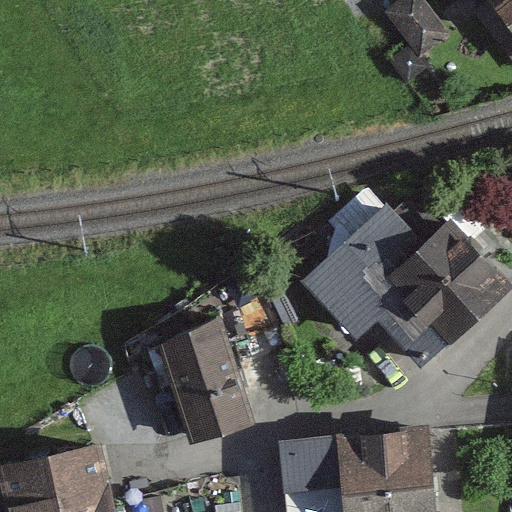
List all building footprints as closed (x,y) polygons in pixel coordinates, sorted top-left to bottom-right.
[(511,0),(473,0),(511,48),(511,0)] [(375,206),(287,299),(351,359),(374,335),(418,376),(510,279),(451,223),(424,252),(375,206)] [(220,322),(145,349),(178,440),(253,413),(220,322)] [(428,511),(422,429),(276,441),(281,511),(428,511)] [(111,511),(96,443),(0,464),(0,511),(111,511)]
